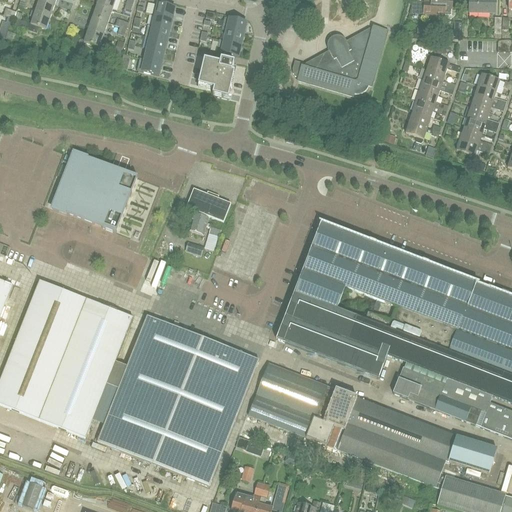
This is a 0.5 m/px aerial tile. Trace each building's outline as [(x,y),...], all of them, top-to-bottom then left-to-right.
[(25,9),(27,4),(28,0),(20,0),(20,2),(18,7),(25,9)] [(98,0),(97,7),(112,12),(115,0),(98,0)] [(430,0),(431,4),(424,4),(423,15),(445,16),(445,20),(451,20),(455,17),(455,11),(452,10),(452,0),(430,0)] [(495,0),(469,0),(469,14),(495,15),(495,0)] [(50,18),(55,6),(39,1),(35,13),(50,18)] [(127,2),(127,3),(124,10),(131,12),(133,5),(127,2)] [(155,17),(172,21),(175,9),(155,4),(153,16),(155,17)] [(108,24),(112,12),(97,7),(92,19),(108,24)] [(12,19),(14,12),(6,9),(4,15),(1,14),(0,15),(0,20),(10,24),(12,19)] [(46,31),(50,18),(35,13),(32,12),(30,17),(33,18),(31,25),(21,21),(23,15),(14,12),(12,19),(17,21),(14,27),(37,34),(39,28),(46,31)] [(170,32),(172,21),(155,17),(152,27),(152,28),(170,32)] [(103,37),(108,24),(92,19),(88,31),(103,37)] [(247,24),(224,19),(222,31),(226,32),(226,31),(244,36),(247,24)] [(120,28),(126,31),(128,24),(122,22),(120,28)] [(9,28),(2,26),(0,33),(0,38),(5,40),(9,28)] [(167,43),(170,32),(152,28),(152,27),(148,26),(145,38),(150,39),(167,43)] [(124,37),(126,31),(120,28),(118,35),(124,37)] [(368,89),(369,87),(371,88),(388,32),(373,28),(372,30),(369,30),(346,42),(345,41),(344,40),(342,39),(341,38),(339,38),(337,37),(335,38),(334,38),(332,39),(331,40),(329,41),(328,43),(328,44),(327,46),(327,48),(327,50),(328,51),(328,52),(305,65),(295,62),(294,62),(292,69),(292,72),(293,75),(295,78),(298,79),(297,82),(353,98),(354,95),(356,96),(359,95),(361,95),(363,94),(365,92),(366,91),(368,89)] [(430,30),(417,29),(416,39),(429,39),(430,30)] [(99,49),(103,37),(88,31),(84,44),(99,49)] [(241,47),(244,36),(226,31),(226,32),(224,42),(224,43),(241,47)] [(164,54),(167,43),(150,39),(147,50),(164,54)] [(238,58),(241,47),(224,43),(224,42),(219,41),(216,53),(238,58)] [(117,64),(123,47),(124,44),(118,42),(111,62),(117,64)] [(162,65),(164,54),(147,50),(144,61),(162,65)] [(431,59),(427,70),(445,76),(447,70),(452,72),(459,74),(461,69),(453,67),(449,65),(431,59)] [(159,77),(162,65),(144,61),(140,60),(137,72),(159,77)] [(228,101),(234,74),(232,74),(234,65),(221,61),(220,65),(204,62),(198,87),(214,91),(212,97),(228,101)] [(423,81),(454,91),(456,86),(448,84),(443,82),(445,76),(427,70),(423,81)] [(482,76),(478,87),(496,93),(500,82),(482,76)] [(420,92),(438,98),(440,91),(445,93),(444,94),(452,96),(454,91),(423,81),(420,92)] [(505,108),(506,103),(499,101),(494,100),(496,93),(478,87),(474,98),(505,108)] [(271,100),(290,105),(293,96),(274,91),(271,100)] [(438,98),(420,92),(416,103),(446,113),(448,108),(436,104),(438,98)] [(503,113),(505,108),(474,98),(471,109),(489,115),(491,109),(503,113)] [(416,103),(413,113),(431,120),(433,113),(438,114),(437,115),(438,115),(445,117),(446,113),(416,103)] [(471,109),(467,120),(490,127),(498,130),(499,125),(487,121),(489,115),(471,109)] [(409,124),(432,132),(427,130),(431,120),(413,113),(409,124)] [(490,127),(467,120),(464,130),(482,137),(484,130),(496,134),(498,130),(490,127)] [(439,134),(432,132),(409,124),(406,135),(417,139),(415,141),(416,143),(421,145),(423,143),(424,141),(426,135),(438,139),(439,134)] [(480,142),(482,137),(464,130),(460,141),(491,151),(492,146),(480,142)] [(491,151),(460,141),(456,152),(475,158),(477,152),(489,156),(491,151)] [(138,179),(74,154),(53,210),(116,235),(138,179)] [(193,191),(186,209),(224,223),(231,205),(217,200),(219,197),(207,193),(206,196),(193,191)] [(206,229),(207,225),(208,220),(193,216),(188,232),(204,236),(206,229)] [(207,225),(206,229),(209,230),(209,231),(210,231),(209,235),(220,238),(223,228),(211,224),(210,225),(207,225)] [(378,380),(387,357),(406,364),(446,380),(492,397),(511,405),(511,299),(322,226),(278,341),(378,380)] [(0,243),(0,253),(8,257),(11,247),(0,243)] [(185,253),(201,258),(204,248),(188,243),(185,253)] [(0,317),(6,301),(12,287),(0,281),(0,317)] [(115,366),(133,319),(40,282),(0,383),(0,406),(85,440),(106,388),(107,386),(115,366)] [(209,488),(259,362),(147,318),(126,371),(115,366),(107,386),(106,388),(118,393),(97,444),(209,488)] [(485,415),(490,404),(492,397),(446,380),(406,364),(404,370),(403,370),(393,395),(475,427),(480,429),(485,415)] [(322,426),(335,391),(268,365),(248,417),(306,439),(312,422),(322,426)] [(312,422),(306,439),(338,452),(348,426),(358,400),(354,399),(354,398),(335,391),(322,426),(312,422)] [(358,400),(348,426),(444,463),(445,463),(446,462),(448,463),(456,438),(452,437),(358,400)] [(511,412),(490,404),(485,415),(480,429),(511,440),(511,412)] [(441,477),(445,463),(444,463),(348,426),(338,452),(442,492),(446,478),(441,477)] [(456,438),(448,463),(489,476),(497,451),(456,438)] [(246,451),(249,442),(239,439),(236,448),(246,451)] [(245,469),(242,481),(250,483),(253,471),(245,469)] [(446,478),(442,492),(437,506),(458,511),(511,511),(511,499),(505,497),(505,496),(446,478)] [(355,481),(353,488),(361,490),(363,483),(355,481)] [(256,511),(262,490),(264,486),(258,485),(254,497),(237,493),(232,511),(234,511),(256,511)] [(269,488),(264,486),(262,490),(256,511),(271,511),(272,510),(264,507),(269,488)] [(274,502),(282,504),(286,488),(278,486),(274,502)] [(318,511),(320,505),(314,503),(312,509),(298,504),(295,511),(318,511)]
